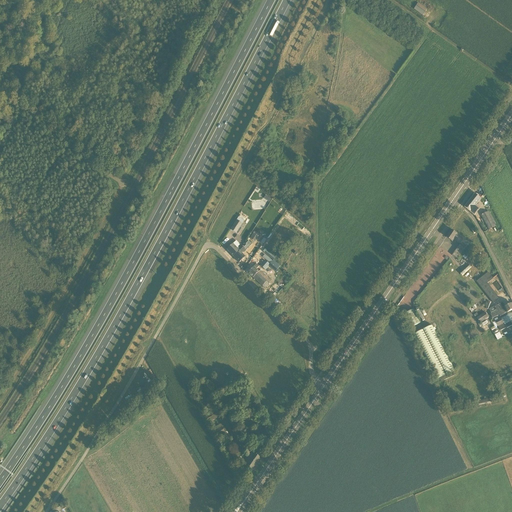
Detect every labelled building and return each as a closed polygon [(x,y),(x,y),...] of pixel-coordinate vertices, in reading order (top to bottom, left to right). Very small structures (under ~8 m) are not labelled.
[(423,15),(427,10),(418,4),(414,9),(423,15)] [(478,209),(475,206),(480,199),(475,195),(466,207),(474,214),(478,209)] [(495,227),(487,212),(482,215),(489,230),(495,227)] [(238,234),(244,225),(242,224),(244,221),(238,217),(237,220),(230,230),(236,233),(238,234)] [(452,255),(458,259),(469,243),(464,239),(451,230),(446,238),(452,242),(454,239),(460,244),(452,255)] [(255,241),(258,237),(259,235),(254,231),(250,238),(255,241)] [(240,245),(236,241),(227,250),(233,257),(243,248),(241,245),(240,245)] [(233,257),(239,263),(245,257),(241,253),(242,252),(243,253),(246,250),(243,248),(233,257)] [(265,249),(263,252),(273,260),(275,257),(265,249)] [(265,255),(263,258),(270,264),(272,261),(265,255)] [(279,264),(274,259),(268,265),(275,271),(281,265),(279,264)] [(264,268),(269,264),(265,260),(260,264),(264,268)] [(262,286),(265,288),(271,281),(260,270),(258,272),(254,268),(255,267),(256,269),(257,269),(259,266),(256,264),(248,273),(262,286)] [(488,273),(477,282),(494,304),(500,299),(488,284),(493,279),(488,273)] [(500,316),(510,311),(511,310),(511,304),(505,307),(504,307),(497,310),(497,311),(490,314),(493,318),(499,315),(500,316)] [(404,314),(411,327),(421,323),(414,309),(404,314)] [(480,323),(489,318),(485,312),(477,318),(480,323)] [(506,328),(511,325),(511,324),(510,322),(511,320),(511,313),(511,314),(510,312),(507,314),(508,315),(498,320),(496,321),(499,327),(504,325),(506,328)] [(455,370),(432,325),(414,334),(436,379),(455,370)] [(470,330),(466,332),(471,339),(475,337),(470,330)] [(221,415),(219,412),(216,414),(211,405),(207,407),(208,408),(202,412),(208,422),(221,415)] [(211,429),(216,438),(221,435),(223,436),(228,440),(231,438),(222,423),(211,429)] [(228,451),(224,453),(231,465),(234,464),(228,451)] [(249,462),(245,459),(241,464),(251,471),(260,458),(251,451),(248,455),(252,457),(249,462)]
